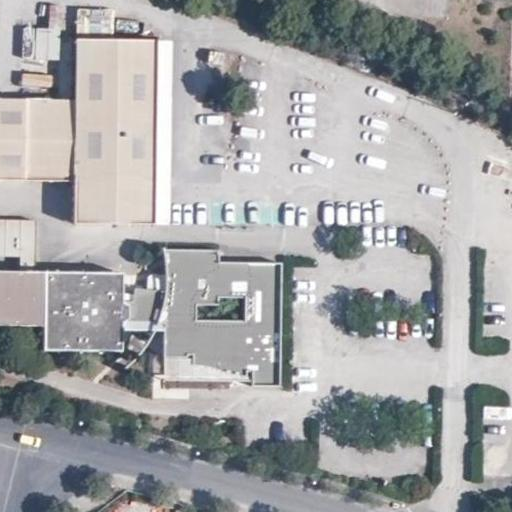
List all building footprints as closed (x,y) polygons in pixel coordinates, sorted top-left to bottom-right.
[(25,58),(62,60),(63,30),(26,29),(25,58)] [(77,40),(76,100),(0,99),(0,178),(73,179),(75,222),(155,223),(156,41),(77,40)] [(173,41),(156,41),(155,223),(169,222),(173,41)] [(511,179),(511,156),(494,152),(488,172),(511,179)] [(34,275),(34,224),(0,223),(0,259),(19,260),(19,275),(34,275)] [(219,248),(163,248),(163,276),(163,291),(145,291),(133,291),(133,295),(133,304),(123,304),(122,295),(122,275),(34,275),(19,275),(0,275),(0,327),(45,327),(45,350),(122,350),(122,324),(164,323),(164,357),(187,357),(187,355),(193,355),(193,370),(247,370),(247,369),(253,369),(253,383),(281,383),(281,260),(219,260),(219,248)] [(145,276),(145,291),(163,291),(163,276),(145,276)] [(133,295),(122,295),(123,304),(133,304),(133,295)] [(187,357),(164,357),(164,383),(253,383),(253,369),(247,369),(247,370),(193,370),(193,355),(187,355),(187,357)]
